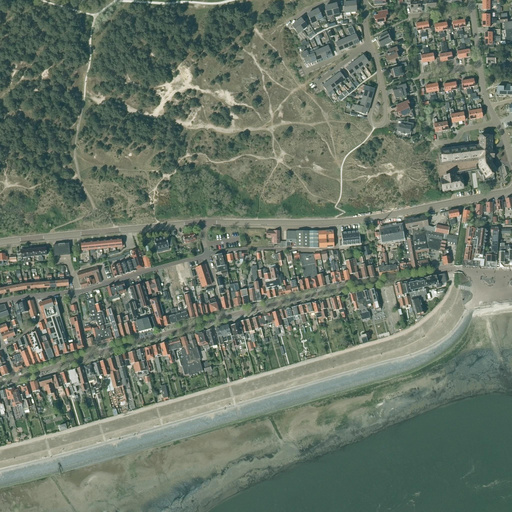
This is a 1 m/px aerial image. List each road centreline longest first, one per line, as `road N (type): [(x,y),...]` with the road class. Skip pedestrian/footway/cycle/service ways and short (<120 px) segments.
road 1 (residential): [(511,274),(450,269),(223,317)]
road 2 (tertiary): [(0,242),(201,222)]
road 3 (tertiary): [(335,222),(511,190)]
road 4 (residential): [(206,254),(337,249),(335,222)]
road 5 (residential): [(223,317),(88,356)]
road 6 (residential): [(206,254),(75,292)]
road 7 (tertiary): [(201,222),(335,222)]
